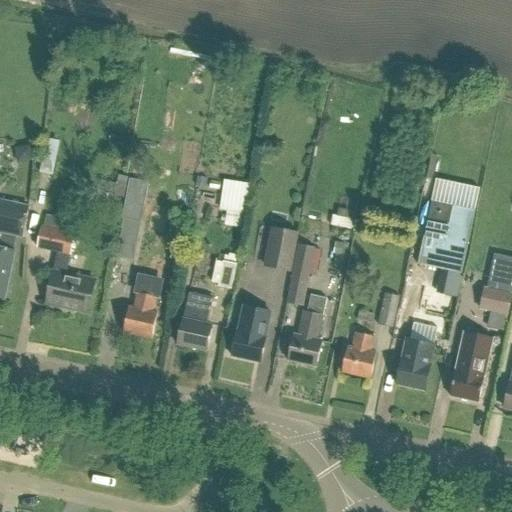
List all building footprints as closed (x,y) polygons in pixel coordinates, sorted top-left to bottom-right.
[(17,136),(13,167),(33,169),(37,138),(17,136)] [(430,155),(425,178),(433,179),(437,157),(430,155)] [(198,178),(196,187),(205,188),(207,179),(198,178)] [(244,223),(250,184),(226,180),(222,209),(229,210),(227,220),(244,223)] [(132,181),(121,240),(137,243),(148,184),(132,181)] [(24,234),(30,204),(0,198),(0,229),(4,231),(1,246),(0,245),(0,295),(6,297),(16,249),(15,249),(18,233),(24,234)] [(462,272),(476,210),(454,205),(450,223),(429,219),(419,263),(462,272)] [(352,228),(354,218),(333,214),(331,224),(352,228)] [(89,310),(96,278),(68,271),(77,232),(44,224),(40,245),(59,250),(56,268),(56,269),(49,301),(89,310)] [(265,266),(290,270),(297,233),(272,228),(265,266)] [(304,305),(316,247),(299,243),(287,302),(304,305)] [(337,244),(336,255),(344,256),(346,245),(337,244)] [(511,258),(495,255),(488,288),(511,292),(511,258)] [(232,288),(237,263),(224,260),(219,285),(232,288)] [(152,312),(156,297),(159,283),(140,279),(134,307),(129,306),(123,332),(152,338),(157,313),(152,312)] [(511,292),(488,288),(486,287),(482,308),(508,314),(511,292)] [(394,327),(401,296),(386,292),(379,323),(394,327)] [(207,325),(213,298),(189,293),(183,319),(177,345),(206,351),(212,325),(207,325)] [(293,335),(288,361),(316,367),(322,341),(318,340),(323,316),(326,299),(310,296),(306,312),(303,311),(298,336),(293,335)] [(458,320),(473,324),(477,308),(462,304),(458,320)] [(261,337),(267,312),(243,306),(238,331),(237,331),(232,357),(260,363),(266,337),(261,337)] [(336,340),(340,317),(329,315),(325,338),(336,340)] [(450,396),(479,403),(493,338),(464,332),(457,364),(462,365),(460,372),(456,371),(450,396)] [(371,352),(374,337),(356,333),(353,348),(348,347),(342,373),(371,379),(376,353),(371,352)] [(425,391),(430,365),(434,345),(406,339),(396,385),(425,391)]
